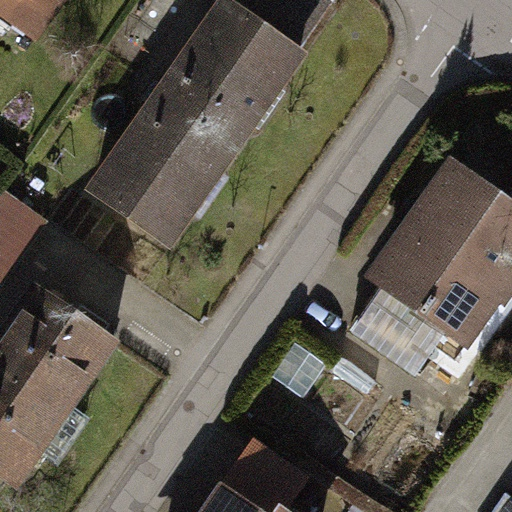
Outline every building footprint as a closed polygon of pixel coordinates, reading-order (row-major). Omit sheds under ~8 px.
[(0,0),(0,6),(53,43),(81,0),(0,0)] [(348,3),(342,0),(228,0),(238,7),(114,190),(208,253),(342,54),(323,40),(348,3)] [(511,338),(511,183),(480,162),(400,282),(504,351),(511,338)] [(0,204),(0,296),(55,220),(11,189),(0,204)] [(152,346),(60,285),(0,374),(0,459),(53,495),(152,346)] [(298,511),(255,483),(235,511),(298,511)]
